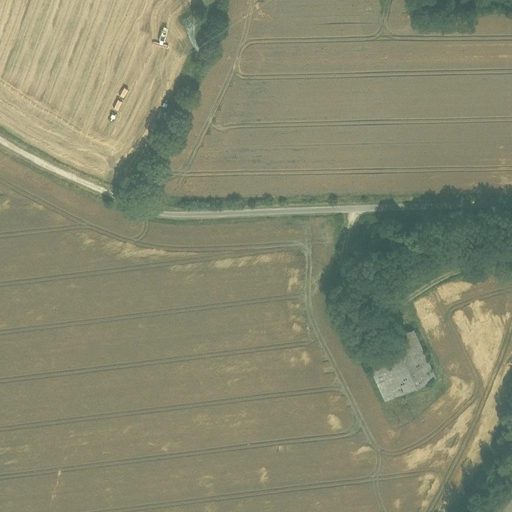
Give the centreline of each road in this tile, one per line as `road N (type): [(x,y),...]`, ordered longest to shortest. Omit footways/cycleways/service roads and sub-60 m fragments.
road 1 (track): [(511,205),(180,216),(56,172),(0,139)]
road 2 (track): [(356,210),(344,275),(378,301),(407,301)]
